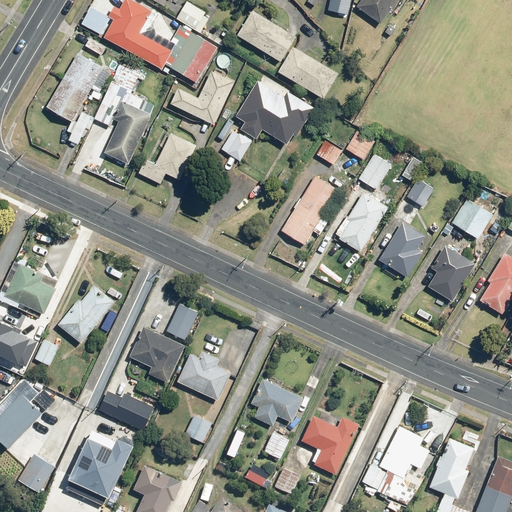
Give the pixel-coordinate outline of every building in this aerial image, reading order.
[(122,0),(102,36),(130,51),(152,11),(132,0),(122,0)] [(329,0),(327,11),(346,15),(349,0),(329,0)] [(360,0),(355,8),(380,25),(398,0),(360,0)] [(187,1),(176,18),(199,34),(209,20),(203,16),(205,13),(187,1)] [(252,10),(235,35),(277,63),(294,38),(252,10)] [(181,26),(161,62),(197,81),(216,45),(181,26)] [(88,37),(83,45),(101,56),(106,48),(88,37)] [(293,50),(278,75),(322,101),(337,76),(293,50)] [(49,107),(73,120),(102,69),(77,55),(49,107)] [(148,117),(131,109),(146,77),(122,65),(96,120),(114,129),(102,155),(128,166),(148,117)] [(191,115),(213,125),(220,110),(233,82),(211,72),(198,100),(177,90),(170,105),(191,115)] [(309,113),(258,82),(237,116),(288,147),(309,113)] [(91,115),(81,111),(68,141),(77,146),(91,115)] [(375,142),(356,131),(344,150),(364,162),(375,142)] [(160,186),(166,175),(178,181),(196,146),(172,134),(156,166),(144,160),(137,174),(160,186)] [(229,155),(240,160),(249,142),(238,137),(229,155)] [(325,141),(317,155),(333,164),(340,150),(325,141)] [(374,154),(359,178),(375,188),(390,164),(374,154)] [(421,164),(412,158),(401,176),(410,182),(421,164)] [(280,229),(304,244),(337,192),(313,177),(280,229)] [(417,180),(406,197),(422,208),(433,191),(417,180)] [(333,235),(359,252),(386,211),(359,194),(333,235)] [(465,199),(450,224),(478,241),(493,217),(465,199)] [(398,225),(377,259),(405,276),(426,242),(398,225)] [(423,283),(452,300),(474,264),(445,247),(423,283)] [(476,300),(501,315),(511,296),(511,263),(502,257),(476,300)] [(16,269),(4,293),(42,312),(54,289),(37,281),(41,274),(23,265),(20,271),(16,269)] [(59,326),(77,342),(111,303),(93,287),(59,326)] [(180,305),(167,331),(184,340),(197,313),(180,305)] [(0,320),(0,355),(19,365),(33,337),(0,320)] [(145,326),(132,355),(154,364),(150,371),(170,380),(185,343),(145,326)] [(61,349),(43,341),(35,359),(52,367),(61,349)] [(230,372),(215,365),(219,358),(203,350),(199,357),(190,352),(176,382),(215,401),(230,372)] [(250,416),(273,426),(278,416),(292,422),(302,398),(259,380),(249,403),(255,406),(250,416)] [(109,391),(99,409),(139,430),(149,411),(109,391)] [(0,415),(0,440),(7,448),(43,414),(23,394),(0,415)] [(193,416),(184,434),(203,444),(212,426),(193,416)] [(341,418),(337,426),(312,416),(300,442),(318,450),(311,463),(325,471),(326,469),(335,474),(358,426),(341,418)] [(439,447),(400,426),(368,487),(406,507),(439,447)] [(93,428),(67,478),(108,499),(134,449),(93,428)] [(272,434),(264,451),(279,458),(287,440),(272,434)] [(511,461),(497,456),(475,511),(468,511),(452,507),(456,496),(457,496),(475,448),(450,439),(431,487),(444,492),(440,502),(439,502),(436,511),(505,511),(511,496),(511,461)] [(19,483),(36,492),(53,462),(36,452),(19,483)] [(135,485),(133,490),(143,494),(134,511),(163,511),(169,500),(173,502),(181,483),(144,466),(138,478),(138,479),(135,485)] [(282,471),(276,488),(289,492),(295,475),(282,471)] [(235,511),(218,499),(209,511),(235,511)] [(206,511),(209,510),(200,503),(193,511),(206,511)]
